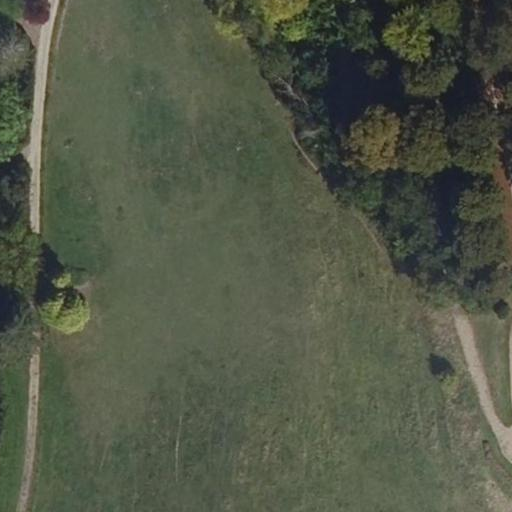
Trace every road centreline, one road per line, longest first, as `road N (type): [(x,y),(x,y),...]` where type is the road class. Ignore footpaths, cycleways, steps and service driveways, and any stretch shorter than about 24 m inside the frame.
road 1 (track): [(53,0),(33,124),(33,306)]
road 2 (track): [(0,268),(33,306),(34,411),(21,511)]
